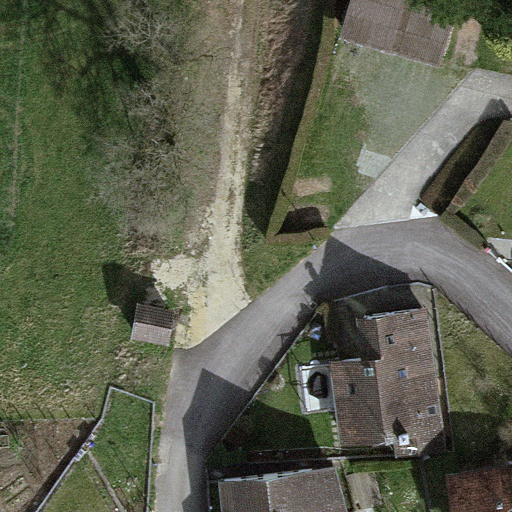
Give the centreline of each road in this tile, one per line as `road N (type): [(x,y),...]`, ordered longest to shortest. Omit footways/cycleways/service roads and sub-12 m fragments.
road 1 (residential): [(176,511),(185,429),(338,261),(379,238),(429,250),(511,320)]
road 2 (track): [(185,429),(242,102),(248,0)]
